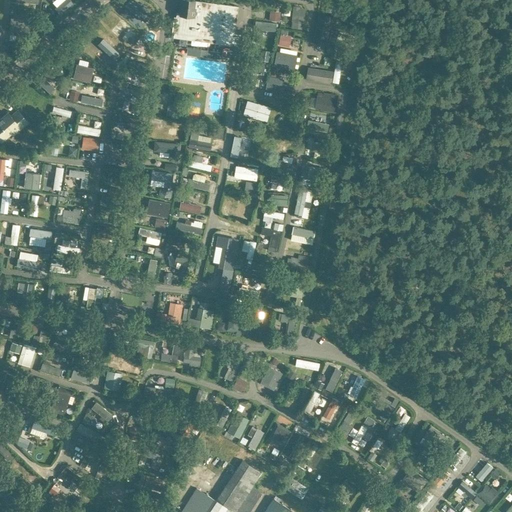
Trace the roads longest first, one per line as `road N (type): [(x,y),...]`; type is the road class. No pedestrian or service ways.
road 1 (track): [(369,0),(324,259),(324,317),(339,339),(511,462)]
road 2 (track): [(299,351),(345,99),(300,86)]
road 3 (tertiary): [(0,85),(98,0)]
